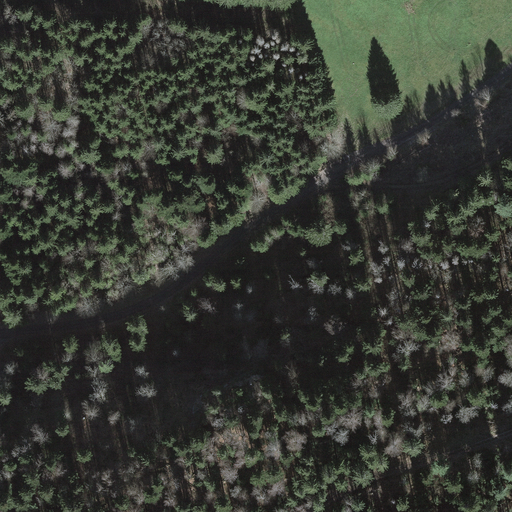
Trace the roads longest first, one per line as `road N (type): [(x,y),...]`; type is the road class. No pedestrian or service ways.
road 1 (unclassified): [(0,333),(95,322),(145,306),(317,179),(437,117),(511,67)]
road 2 (track): [(310,511),(370,475),(511,429)]
road 3 (track): [(305,187),(424,186),(511,145)]
